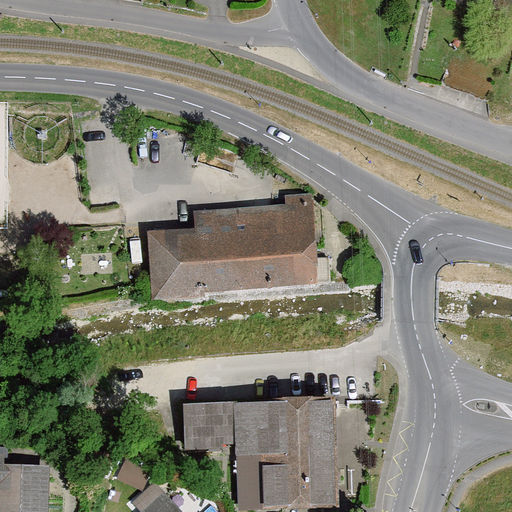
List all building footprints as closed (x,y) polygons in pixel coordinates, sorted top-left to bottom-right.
[(156,140),(137,139),(136,167),(155,168),(156,140)] [(189,179),(195,149),(177,146),(172,176),(189,179)] [(152,297),(316,286),(311,195),(284,197),(285,207),(193,213),(194,232),(148,235),(152,297)] [(335,401),(184,403),(185,450),(239,449),(240,510),(337,508),(335,401)] [(0,511),(42,511),(44,467),(0,465),(0,457),(0,511)] [(177,511),(153,484),(131,503),(138,511),(177,511)]
